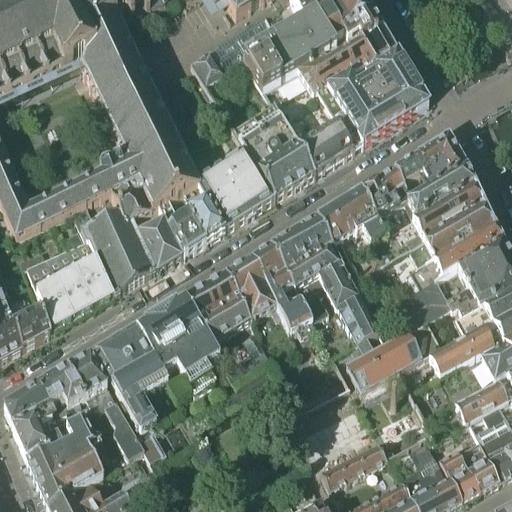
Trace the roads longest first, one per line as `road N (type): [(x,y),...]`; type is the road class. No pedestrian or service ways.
road 1 (residential): [(453,122),(0,400)]
road 2 (residential): [(378,0),(453,122)]
road 3 (residential): [(453,122),(511,236)]
